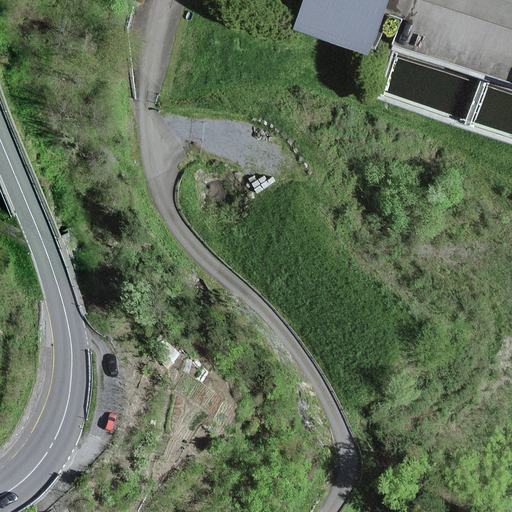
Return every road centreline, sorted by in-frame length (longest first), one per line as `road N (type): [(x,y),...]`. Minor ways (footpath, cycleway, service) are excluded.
road 1 (unclassified): [(167,0),(145,95),(156,181),(177,223),(280,327),(329,404),(347,463),(328,511)]
road 2 (secondary): [(0,496),(53,442),(72,363),(48,255),(0,138)]
